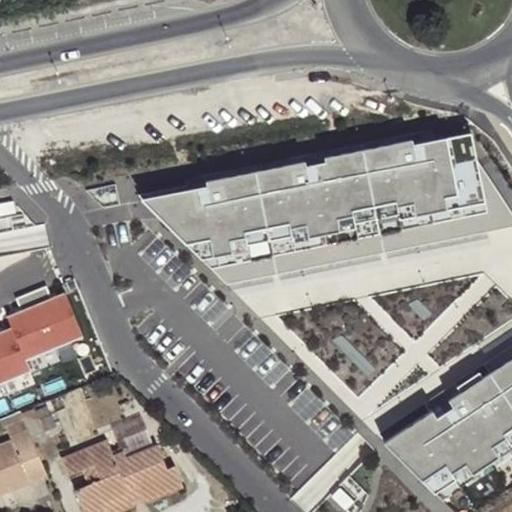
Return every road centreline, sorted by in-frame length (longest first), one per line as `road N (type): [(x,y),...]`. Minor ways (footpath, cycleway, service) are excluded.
road 1 (residential): [(0,152),(63,220),(129,360),(282,511)]
road 2 (secondary): [(0,111),(270,58),(385,61)]
road 3 (secondary): [(277,0),(0,65)]
